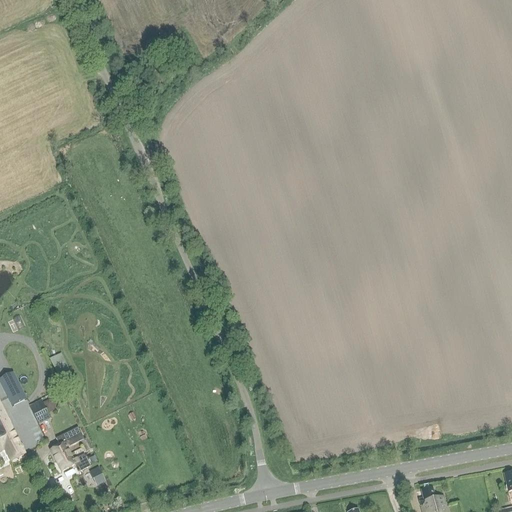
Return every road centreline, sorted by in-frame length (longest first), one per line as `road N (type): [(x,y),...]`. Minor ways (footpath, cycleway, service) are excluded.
road 1 (unclassified): [(75,0),(247,384),(268,494)]
road 2 (tertiary): [(268,494),(511,449)]
